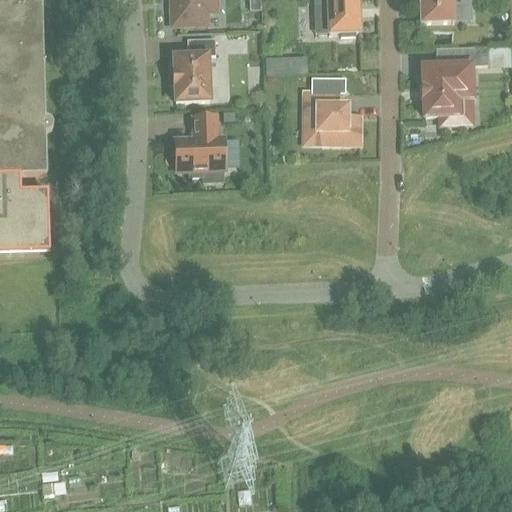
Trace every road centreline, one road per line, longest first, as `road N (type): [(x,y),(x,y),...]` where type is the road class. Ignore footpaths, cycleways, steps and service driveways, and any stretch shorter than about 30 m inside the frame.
road 1 (residential): [(134,0),(142,47),(132,272),(143,292),(159,301),(389,293)]
road 2 (residential): [(389,0),(389,293)]
road 3 (residential): [(389,293),(511,266)]
